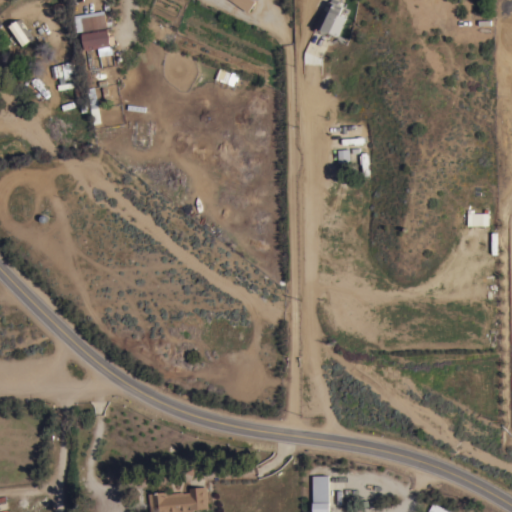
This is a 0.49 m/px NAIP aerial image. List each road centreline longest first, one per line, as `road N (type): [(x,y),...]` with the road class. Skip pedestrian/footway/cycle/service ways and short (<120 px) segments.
road 1 (secondary): [(0,271),(94,364),(157,401),(244,428),(403,456),(511,504)]
road 2 (residential): [(301,437),(299,57),(309,0)]
road 3 (residential): [(0,495),(257,474),(301,437)]
road 4 (residential): [(128,385),(0,391)]
